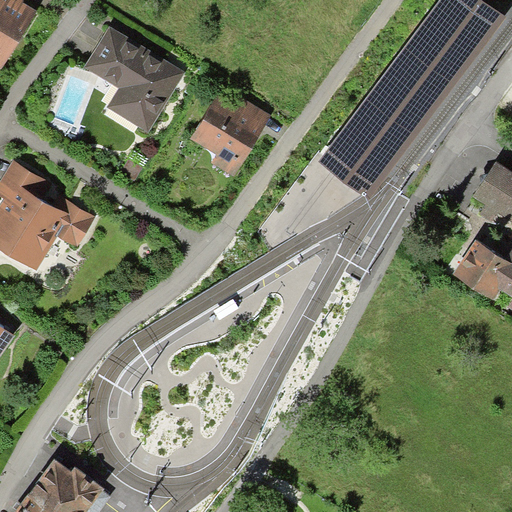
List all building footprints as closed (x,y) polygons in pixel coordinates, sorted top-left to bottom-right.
[(28,12),(8,0),(0,0),(0,58),(11,40),(21,37),(19,28),(28,12)] [(365,191),(497,17),(475,0),(443,0),(323,160),(324,161),(288,209),(300,219),(314,229),(318,232),(328,239),(365,191)] [(177,74),(109,32),(88,66),(132,93),(120,112),(145,127),(177,74)] [(196,137),(234,161),(263,115),(240,100),(233,112),(218,103),(196,137)] [(120,173),(132,180),(145,160),(133,152),(120,173)] [(511,176),(493,164),(486,174),(478,175),(480,184),(473,193),(486,202),(482,209),(483,214),(488,217),(493,216),(498,208),(511,217),(511,176)] [(45,185),(14,165),(0,186),(0,194),(8,199),(0,211),(0,239),(4,242),(1,247),(31,266),(53,232),(70,242),(77,241),(87,223),(86,216),(64,203),(58,212),(37,199),(45,185)] [(511,247),(503,260),(474,241),(453,273),(489,296),(497,283),(510,292),(509,294),(511,295),(511,294),(511,247)] [(81,511),(97,491),(73,473),(70,478),(53,465),(17,511),(81,511)]
